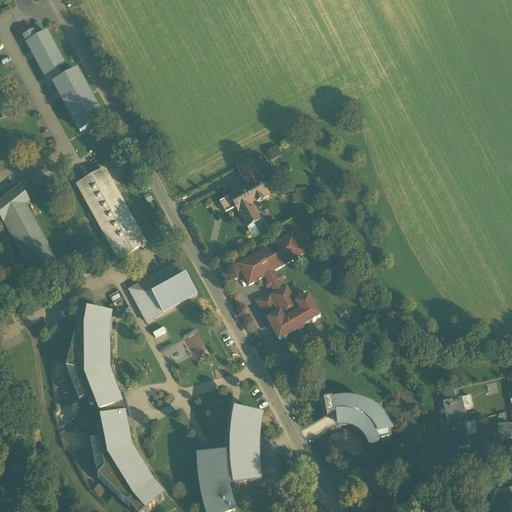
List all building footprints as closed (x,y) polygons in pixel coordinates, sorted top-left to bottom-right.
[(47,34),(35,40),(33,36),(26,41),(28,45),(27,45),(44,75),(47,73),(54,86),(80,134),(104,121),(78,73),(64,80),(57,68),(63,64),(47,34)] [(54,86),(47,73),(44,75),(51,88),(54,86)] [(237,169),(248,189),(261,182),(250,162),(237,169)] [(111,245),(119,259),(127,255),(127,256),(142,247),(115,198),(118,196),(112,184),(111,184),(106,187),(100,175),(94,178),(78,187),(91,212),(93,211),(111,244),(111,245)] [(234,205),(247,229),(258,223),(250,207),(269,198),(261,182),(248,189),(231,198),(230,199),(234,205)] [(4,222),(36,280),(59,268),(48,247),(47,248),(24,205),(29,203),(20,188),(3,201),(4,203),(0,204),(0,214),(2,218),(5,216),(7,220),(4,222)] [(301,199),(307,199),(306,188),(293,190),(294,204),(301,203),(301,199)] [(219,204),(223,211),(234,205),(230,199),(231,198),(219,204)] [(287,287),(284,289),(280,282),(278,279),(274,272),(305,254),(293,233),(262,251),(261,254),(261,255),(257,257),(257,256),(254,255),(237,265),(249,286),(265,277),(269,284),(270,287),(274,294),(271,296),(271,295),(262,300),(258,302),(261,308),(279,340),(296,331),(296,332),(299,332),(303,330),(304,327),(303,327),(320,317),(309,296),(296,303),(287,287)] [(138,308),(147,325),(197,298),(179,265),(130,292),(135,303),(139,301),(142,306),(138,308)] [(91,412),(98,409),(119,399),(110,375),(109,333),(112,318),(89,314),(89,315),(80,314),(77,330),(66,370),(76,373),(87,401),(91,412)] [(183,339),(196,363),(210,355),(198,331),(183,339)] [(65,357),(57,355),(56,361),(63,363),(65,357)] [(76,373),(66,370),(80,403),(87,401),(76,373)] [(443,392),(445,401),(459,398),(457,389),(443,392)] [(471,395),(462,398),(464,409),(473,407),(471,395)] [(101,418),(103,428),(126,425),(132,424),(124,397),(119,399),(98,409),(101,418)] [(443,402),(449,425),(464,421),(467,420),(464,409),(462,398),(461,397),(459,398),(445,401),(443,402)] [(324,401),(327,416),(327,417),(330,416),(334,415),(337,414),(338,425),(340,425),(347,425),(353,427),(359,430),(364,434),(368,440),(370,445),(379,444),(378,442),(392,438),(390,431),(393,431),(390,426),(388,422),(385,418),(382,414),(379,411),(375,409),(370,406),(365,403),(361,402),(357,400),(352,400),(347,399),(342,399),(337,400),(333,401),(332,399),(324,401)] [(262,418),(236,413),(233,428),(232,449),(231,456),(224,456),(198,457),(200,481),(204,504),(206,511),(234,511),(231,500),(229,488),(261,482),(259,467),(259,453),(259,438),(262,418)] [(340,427),(340,425),(338,425),(337,414),(334,415),(330,416),(327,417),(327,416),(324,417),(306,427),(313,439),(330,430),(334,428),(338,427),(340,427)] [(467,420),(464,421),(467,433),(475,431),(473,420),(467,421),(467,420)] [(469,444),(467,433),(464,421),(449,425),(446,425),(451,449),(469,444)] [(498,436),(500,438),(511,437),(510,423),(498,424),(498,436)] [(145,511),(147,511),(164,497),(153,485),(131,450),(126,425),(103,428),(96,430),(99,441),(104,470),(98,477),(128,506),(133,511),(145,511),(146,511),(145,511)] [(104,470),(99,441),(91,443),(98,477),(104,470)] [(98,496),(104,490),(99,485),(93,491),(98,496)] [(402,492),(401,498),(402,498),(402,499),(408,500),(407,505),(409,505),(410,493),(402,492)] [(409,511),(411,505),(409,505),(407,505),(408,500),(402,499),(402,498),(401,498),(388,497),(388,503),(378,502),(377,511),(409,511)]
